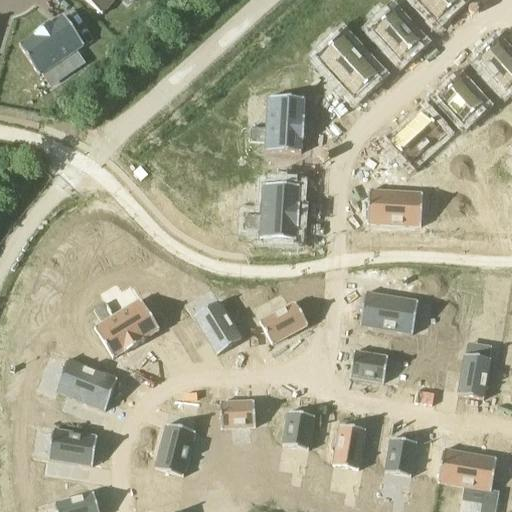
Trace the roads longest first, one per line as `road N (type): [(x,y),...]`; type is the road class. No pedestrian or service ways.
road 1 (residential): [(497,3),(333,148),(327,211),(339,306),(307,366),(263,377)]
road 2 (residential): [(263,377),(355,413),(511,440)]
road 3 (residential): [(263,377),(160,381),(131,395),(120,429),(123,511)]
